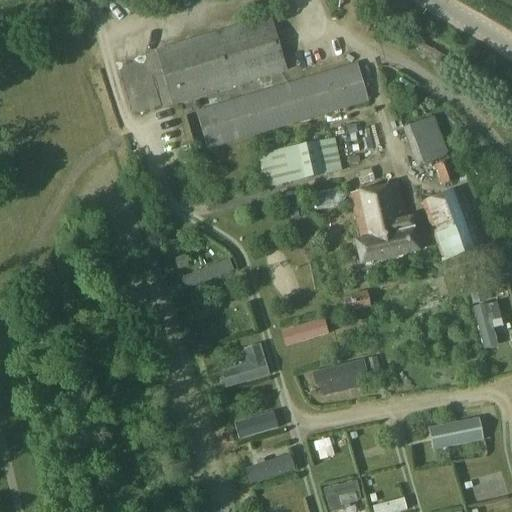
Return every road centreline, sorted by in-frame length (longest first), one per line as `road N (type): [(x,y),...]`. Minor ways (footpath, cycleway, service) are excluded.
road 1 (track): [(95,0),(128,129),(164,198),(237,252),(293,425),(511,385)]
road 2 (track): [(511,163),(459,102),(380,54),(275,6)]
road 3 (track): [(275,6),(101,24)]
